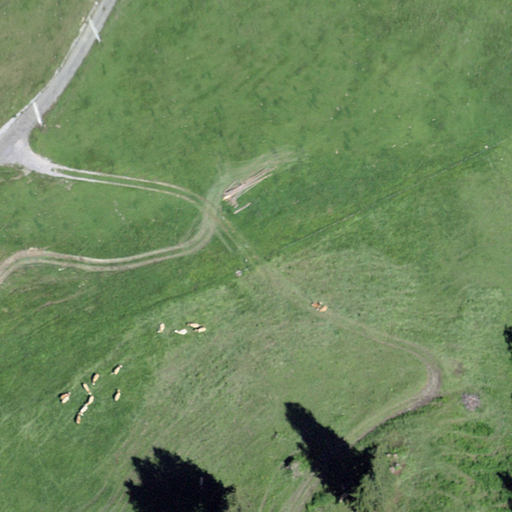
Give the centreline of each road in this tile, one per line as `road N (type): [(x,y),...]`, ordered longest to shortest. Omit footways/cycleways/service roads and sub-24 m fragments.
road 1 (track): [(0,154),(195,197),(297,299),(425,358),(431,387),(360,430),(292,511)]
road 2 (track): [(0,272),(22,254),(115,264),(181,249),(198,238),(208,206)]
road 3 (unclassified): [(106,0),(63,75),(0,142)]
